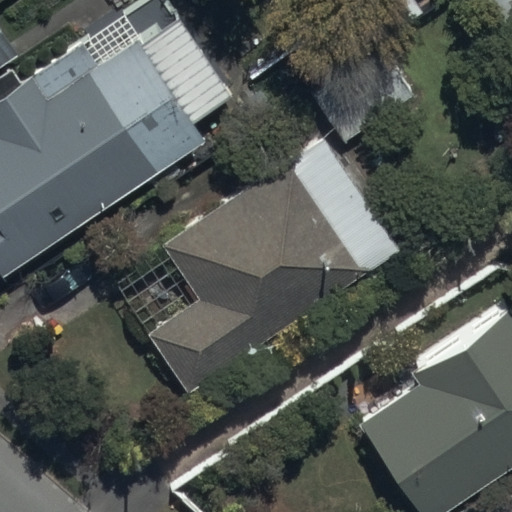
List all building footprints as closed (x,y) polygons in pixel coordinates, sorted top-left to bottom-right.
[(511,0),(476,0),(511,48),(511,0)] [(122,17),(0,98),(0,274),(1,276),(25,261),(205,141),(122,17)] [(0,73),(21,60),(0,27),(0,73)] [(325,137),(164,244),(199,296),(147,331),(188,392),(240,357),(401,251),(325,137)] [(364,421),(424,511),(448,511),(511,470),(511,296),(509,293),(410,359),(424,381),(364,421)]
